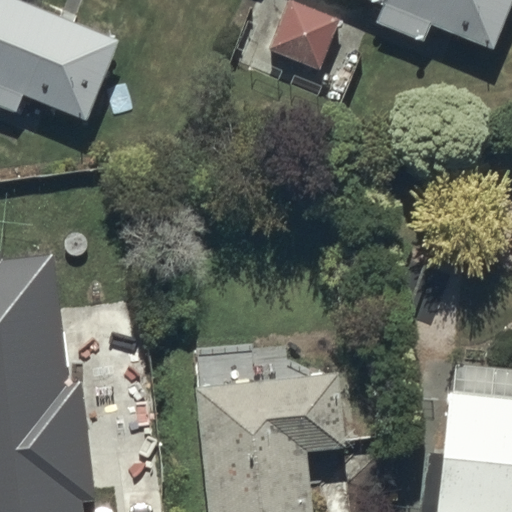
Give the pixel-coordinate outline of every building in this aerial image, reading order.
[(0,0),(0,104),(16,112),(24,94),(47,104),(85,119),(118,37),(75,20),(73,19),(26,0),(0,0)] [(339,18),(294,0),(287,0),(269,47),(319,67),(339,18)] [(511,0),(375,0),(381,2),(374,20),(425,40),(432,23),(454,32),(493,48),(511,0)] [(0,263),(0,511),(83,511),(82,501),(92,500),(80,382),(63,384),(50,259),(0,264),(0,263)] [(344,363),(197,378),(210,511),(315,511),(309,442),(351,438),(344,363)] [(511,511),(511,389),(450,384),(437,508),(482,511),(511,511)]
